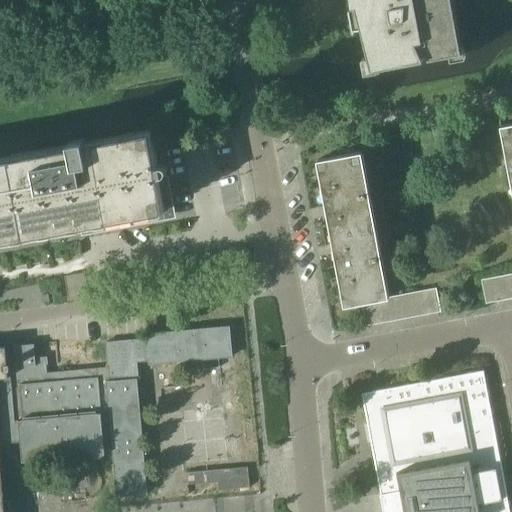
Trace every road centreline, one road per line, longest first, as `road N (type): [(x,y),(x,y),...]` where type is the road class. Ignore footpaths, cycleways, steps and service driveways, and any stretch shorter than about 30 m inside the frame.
road 1 (residential): [(0,320),(285,280)]
road 2 (residential): [(302,363),(511,328)]
road 3 (residential): [(285,280),(260,120)]
road 4 (residential): [(314,511),(302,363)]
